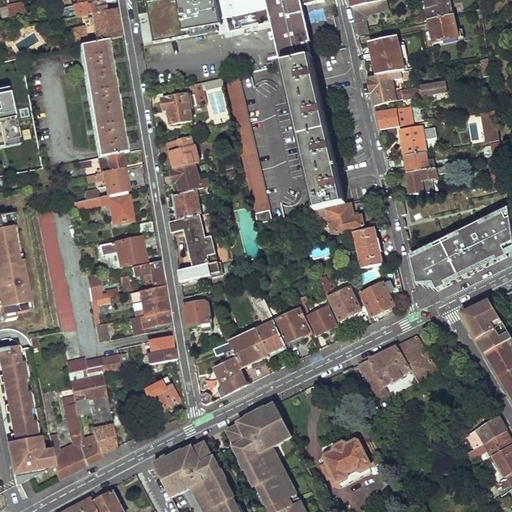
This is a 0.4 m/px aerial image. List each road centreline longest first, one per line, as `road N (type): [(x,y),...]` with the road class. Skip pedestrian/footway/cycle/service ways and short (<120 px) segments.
road 1 (residential): [(198,425),(121,0)]
road 2 (residential): [(338,0),(414,320)]
road 3 (tertiary): [(198,425),(414,320)]
road 4 (unknown): [(179,330),(91,345),(63,210)]
road 5 (tertiary): [(35,511),(198,425)]
road 6 (residential): [(511,416),(446,304)]
